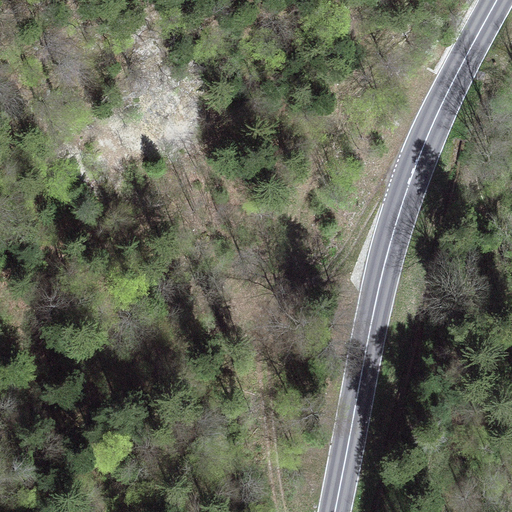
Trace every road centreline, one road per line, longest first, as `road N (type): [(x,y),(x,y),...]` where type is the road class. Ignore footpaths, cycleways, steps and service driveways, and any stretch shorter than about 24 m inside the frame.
road 1 (track): [(480,29),(396,45),(353,85),(308,189),(263,349),(267,484),(288,511)]
road 2 (primary): [(333,511),(400,208),(427,133),(496,0)]
